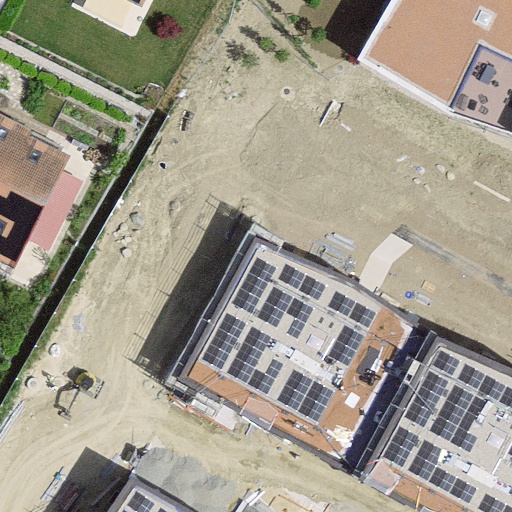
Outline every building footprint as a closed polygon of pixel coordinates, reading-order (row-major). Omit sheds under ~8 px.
[(125,0),(143,8),(146,0),(125,0)] [(511,0),(393,0),(360,62),(450,114),(511,133),(511,0)] [(75,155),(0,118),(0,264),(16,273),(75,155)] [(369,289),(253,224),(171,378),(433,511),(511,511),(511,373),(425,327),(369,289)] [(192,511),(131,475),(104,511),(192,511)]
